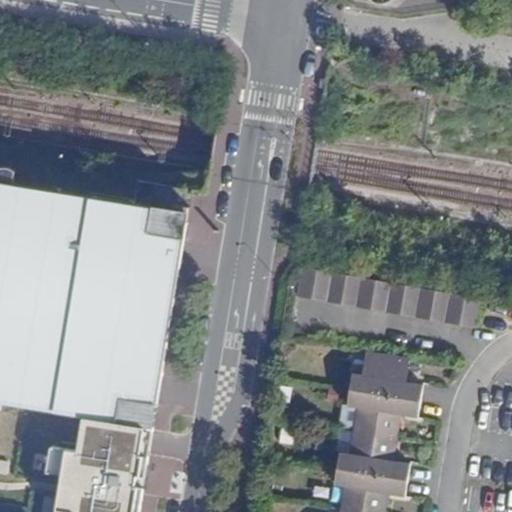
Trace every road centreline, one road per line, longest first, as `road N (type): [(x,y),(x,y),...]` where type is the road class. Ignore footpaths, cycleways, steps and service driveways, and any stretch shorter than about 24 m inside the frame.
road 1 (tertiary): [(277,16),(193,511)]
road 2 (residential): [(511,57),(277,16)]
road 3 (residential): [(511,343),(488,360),(469,390),(448,511)]
